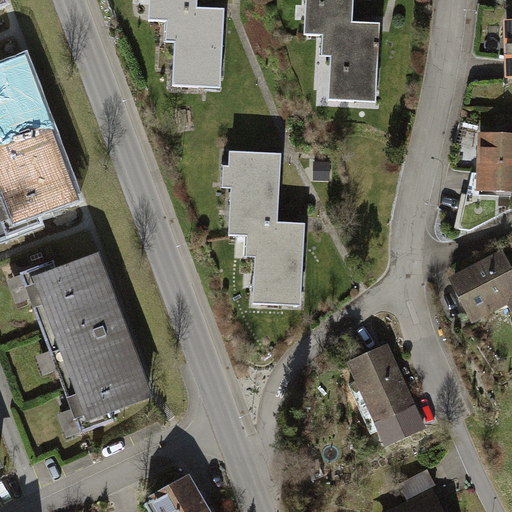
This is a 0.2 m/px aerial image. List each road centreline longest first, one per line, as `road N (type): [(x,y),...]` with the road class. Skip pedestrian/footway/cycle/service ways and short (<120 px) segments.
road 1 (tertiary): [(70,0),(228,424)]
road 2 (residential): [(452,0),(401,281)]
road 3 (residential): [(401,281),(291,368),(274,404),(271,461),(252,482)]
road 4 (residential): [(401,281),(498,511)]
road 5 (residential): [(228,424),(43,511)]
